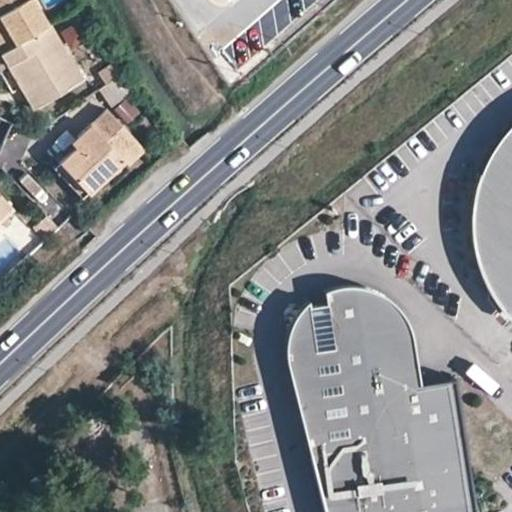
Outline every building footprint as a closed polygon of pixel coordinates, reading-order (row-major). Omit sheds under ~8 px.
[(0,0),(0,16),(4,23),(0,25),(0,51),(3,56),(50,29),(32,0),(0,0)] [(78,24),(60,33),(69,52),(88,43),(78,24)] [(52,28),(50,29),(3,56),(10,69),(16,65),(31,91),(26,95),(35,111),(85,83),(52,28)] [(0,74),(10,69),(3,56),(0,58),(0,74)] [(128,71),(119,59),(99,72),(107,83),(128,71)] [(16,65),(10,69),(26,95),(31,91),(16,65)] [(128,71),(107,83),(99,89),(111,107),(141,86),(128,71)] [(74,146),(59,160),(86,190),(121,157),(117,153),(135,137),(105,107),(70,141),(74,146)] [(492,155),(489,161),(486,167),(482,173),(479,186),(475,198),(474,212),(473,229),(475,243),(478,258),(483,274),(490,288),(500,303),(506,313),(511,307),(511,126),(505,134),(498,145),(492,155)] [(86,190),(59,160),(53,165),(81,195),(86,190)] [(0,215),(11,205),(0,193),(0,215)] [(285,351),(325,511),(472,511),(452,376),(420,380),(411,333),(397,306),(374,287),(346,283),(327,286),(306,299),(292,318),(287,338),(285,351)]
